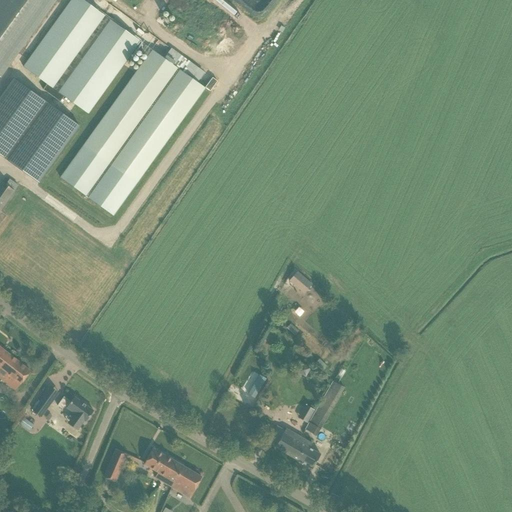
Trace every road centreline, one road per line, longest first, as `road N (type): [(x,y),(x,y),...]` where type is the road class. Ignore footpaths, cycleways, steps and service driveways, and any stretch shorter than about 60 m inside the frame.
road 1 (unclassified): [(325,511),(119,391)]
road 2 (unclassified): [(119,391),(0,296)]
road 3 (unclassified): [(68,511),(119,391)]
